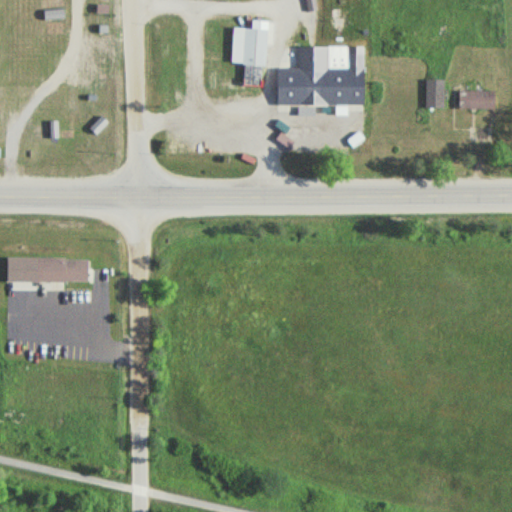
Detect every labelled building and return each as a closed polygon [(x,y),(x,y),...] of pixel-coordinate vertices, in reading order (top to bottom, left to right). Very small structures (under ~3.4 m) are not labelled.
[(228,64),(240,64),(239,85),(261,86),(264,28),(230,27),(228,64)] [(272,105),(363,104),(363,53),(344,54),(345,64),(328,64),(328,46),(295,46),(296,69),(272,69),(272,105)] [(443,80),(423,80),(423,109),(443,109),(443,80)] [(494,91),(457,91),(457,110),(494,110),(494,91)] [(86,282),(86,258),(30,258),(30,282),(86,282)]
